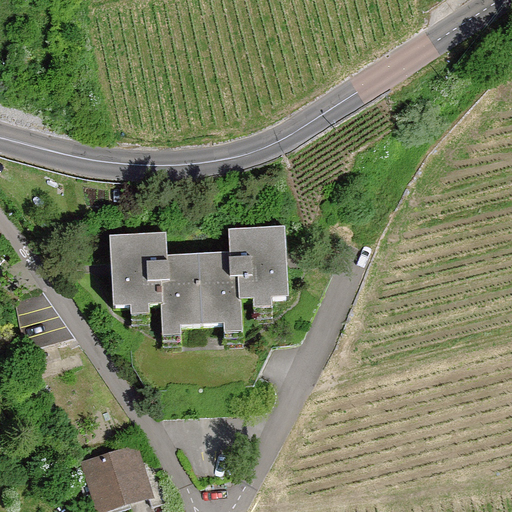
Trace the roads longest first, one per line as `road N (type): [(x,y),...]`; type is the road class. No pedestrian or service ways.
road 1 (tertiary): [(0,137),(143,165),(217,161),(309,123),(499,0)]
road 2 (residential): [(194,511),(152,434),(0,221)]
